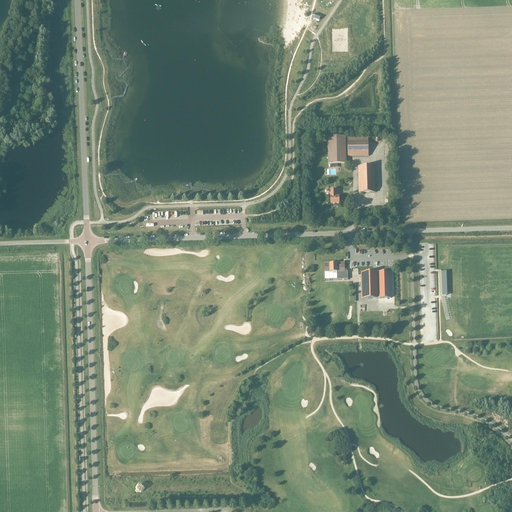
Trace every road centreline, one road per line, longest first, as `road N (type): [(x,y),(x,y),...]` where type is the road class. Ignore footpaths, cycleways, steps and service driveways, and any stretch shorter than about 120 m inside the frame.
road 1 (track): [(230,510),(249,509),(245,490),(230,482),(230,418),(255,369),(300,343),(449,342),(480,366),(505,370)]
road 2 (unclassified): [(511,228),(86,241)]
road 3 (unknown): [(87,511),(75,228),(152,222)]
road 4 (track): [(242,216),(269,213),(286,196),(301,109),(340,95),(382,56),(382,0)]
road 5 (unclassified): [(95,511),(86,241)]
road 6 (unclassified): [(86,241),(76,0)]
road 7 (track): [(292,129),(390,126),(382,55)]
road 8 (track): [(323,372),(362,492),(400,511)]
road 9 (track): [(0,123),(16,99),(14,51),(33,0)]
